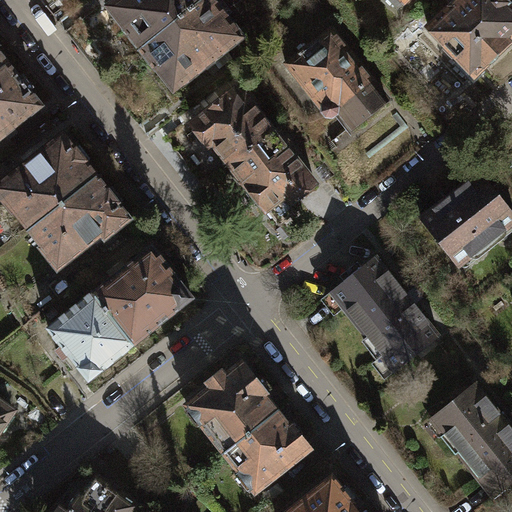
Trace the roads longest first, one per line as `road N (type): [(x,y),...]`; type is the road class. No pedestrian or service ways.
road 1 (residential): [(7,0),(248,305)]
road 2 (residential): [(248,305),(511,93)]
road 3 (residential): [(0,497),(248,305)]
road 4 (residential): [(248,305),(415,511)]
